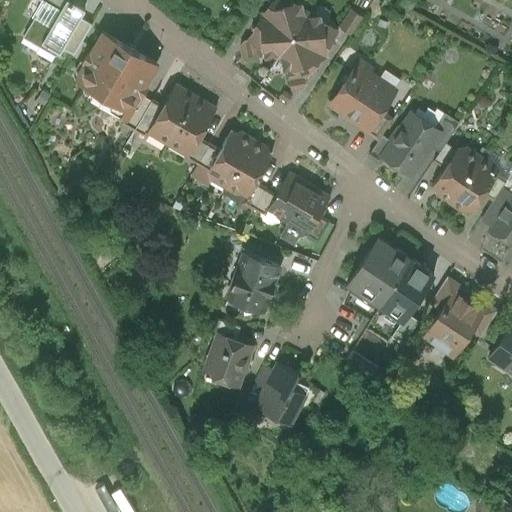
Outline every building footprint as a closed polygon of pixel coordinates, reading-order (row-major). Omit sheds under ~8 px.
[(80,17),(85,8),(76,3),(70,0),(65,0),(59,10),(51,24),(40,42),(54,50),(55,49),(59,51),(61,48),(80,17)] [(40,0),(59,10),(65,0),(70,0),(76,3),(77,0),(40,0)] [(308,11),(291,0),(268,0),(269,1),(269,5),(265,10),(261,12),(260,14),(260,19),(256,24),(252,25),(251,27),(252,33),(248,39),(277,58),(308,11)] [(352,32),(361,12),(352,9),(343,29),(352,32)] [(333,36),(337,30),(308,11),(277,58),(306,77),(310,71),(316,69),(317,68),(316,64),(320,58),(324,57),(326,54),(326,50),(329,44),(333,43),(334,42),(333,36)] [(40,42),(51,24),(37,16),(26,34),(40,42)] [(92,24),(80,17),(61,48),(73,55),(92,24)] [(102,31),(74,79),(82,84),(83,88),(88,91),(93,90),(119,105),(115,112),(124,118),(126,119),(140,94),(158,63),(102,31)] [(371,69),(358,61),(330,104),(362,125),(371,110),(377,114),(393,90),(368,73),(371,69)] [(170,139),(195,95),(175,83),(162,105),(146,132),(147,132),(167,143),(170,139)] [(42,90),(35,101),(43,106),(50,94),(42,90)] [(134,130),(151,100),(140,94),(126,119),(124,118),(121,122),(134,130)] [(216,107),(195,95),(170,139),(189,150),(190,151),(198,137),(216,107)] [(146,132),(162,105),(152,99),(151,100),(134,130),(145,136),(147,132),(146,132)] [(439,129),(412,111),(401,127),(398,128),(393,137),(393,140),(382,156),(409,174),(439,129)] [(229,180),(253,139),(243,132),(238,135),(230,130),(219,149),(207,170),(210,179),(225,187),(229,180)] [(197,163),(209,143),(198,137),(190,151),(189,150),(186,157),(197,163)] [(263,144),(253,139),(229,180),(248,191),(249,192),(255,182),(271,155),(264,150),(263,144)] [(207,170),(219,149),(209,143),(197,163),(207,170)] [(466,146),(456,147),(432,185),(438,189),(439,195),(449,202),(479,155),(467,147),(466,146)] [(493,164),(479,155),(449,202),(458,208),(463,206),(471,211),(495,174),(493,164)] [(287,222),(309,184),(289,171),(276,194),(268,207),(269,208),(276,212),(278,217),(287,222)] [(254,209),(266,187),(255,182),(249,192),(248,191),(242,202),(254,209)] [(330,196),(309,184),(287,222),(297,228),(302,227),(308,230),(309,231),(319,214),(330,196)] [(276,194),(266,187),(254,209),(265,215),(269,208),(268,207),(276,194)] [(511,194),(489,228),(503,238),(504,236),(511,241),(511,194)] [(319,214),(309,231),(308,230),(306,235),(317,241),(329,220),(319,214)] [(411,257),(377,236),(346,282),(380,304),(411,257)] [(264,309),(279,265),(243,252),(227,296),(264,309)] [(441,307),(452,291),(457,284),(446,277),(430,300),(441,307)] [(463,298),(452,291),(441,307),(423,334),(453,354),(471,327),(482,310),(471,303),(464,304),(463,298)] [(496,310),(486,304),(482,310),(471,327),(481,334),(496,310)] [(511,325),(510,324),(489,354),(511,369),(511,325)] [(251,345),(218,333),(217,335),(219,336),(215,347),(213,347),(205,368),(221,374),(219,378),(237,384),(243,368),(245,369),(249,358),(246,358),(251,345)] [(277,362),(274,368),(264,387),(254,406),(290,424),(305,394),(291,387),(295,380),(299,373),(277,362)] [(253,382),(264,387),(274,368),(263,363),(253,382)] [(221,374),(205,368),(204,372),(219,378),(221,374)] [(308,390),(295,380),(291,387),(305,394),(308,390)] [(481,498),(474,508),(480,511),(486,511),(491,505),(481,498)]
